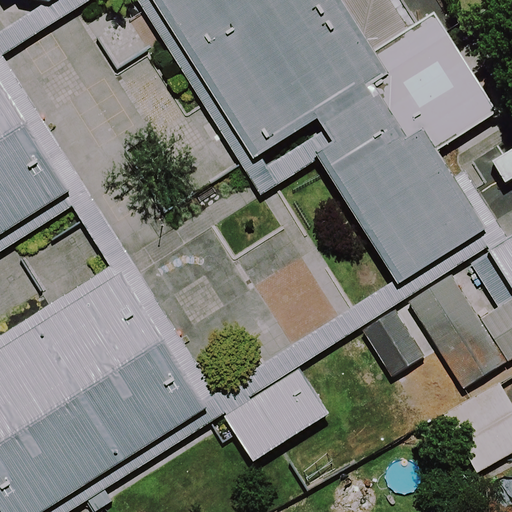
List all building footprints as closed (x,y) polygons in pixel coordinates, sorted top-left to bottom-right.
[(331,0),(149,0),(257,163),(385,79),(331,0)] [(87,39),(111,78),(139,61),(142,67),(163,54),(151,35),(136,45),(120,18),(87,39)] [(0,90),(0,241),(70,195),(0,90)] [(389,97),(307,151),(399,290),(481,236),(389,97)] [(511,301),(511,242),(466,269),(475,285),(493,275),(509,303),(511,301)] [(480,325),(443,268),(395,299),(458,396),(511,360),(511,323),(510,325),(501,312),(480,325)] [(122,271),(0,351),(0,511),(50,511),(212,406),(122,271)] [(511,455),(511,415),(497,389),(440,422),(473,478),(511,455)] [(274,511),(330,484),(282,390),(222,420),(268,511),(274,511)]
